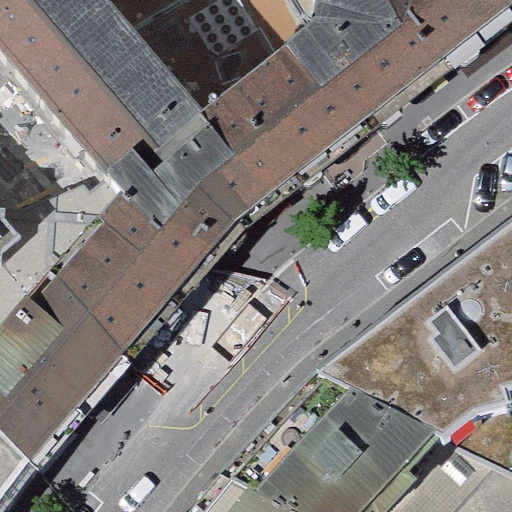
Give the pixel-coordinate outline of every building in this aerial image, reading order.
[(0,0),(0,54),(101,173),(139,217),(212,139),(85,0),(313,0),(328,26),(323,55),(400,0),(0,0)] [(400,0),(323,55),(212,139),(139,217),(60,293),(135,372),(171,328),(258,232),(284,206),(511,30),(511,15),(502,0),(400,0)] [(511,0),(502,0),(511,15),(511,0)] [(0,281),(60,293),(139,217),(101,173),(0,167),(0,281)] [(511,241),(320,397),(440,459),(452,451),(511,480),(511,241)] [(135,372),(60,293),(0,361),(0,441),(42,478),(135,372)] [(320,397),(221,495),(251,511),(511,511),(511,480),(452,451),(440,459),(320,397)] [(0,511),(13,511),(42,478),(0,441),(0,511)] [(251,511),(221,495),(209,508),(205,511),(251,511)]
